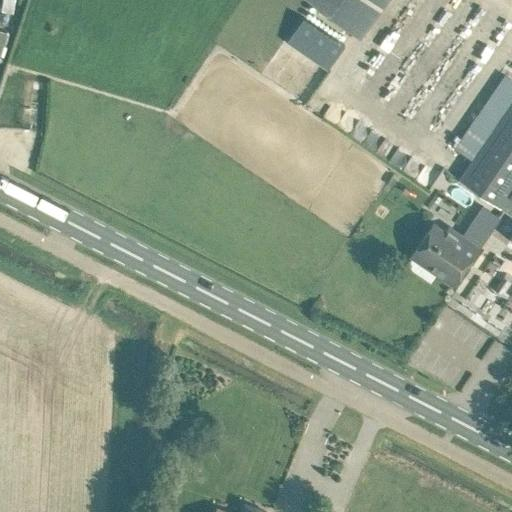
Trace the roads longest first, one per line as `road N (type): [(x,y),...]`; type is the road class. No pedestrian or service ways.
road 1 (unclassified): [(511,483),(0,219)]
road 2 (primary): [(511,450),(0,187)]
